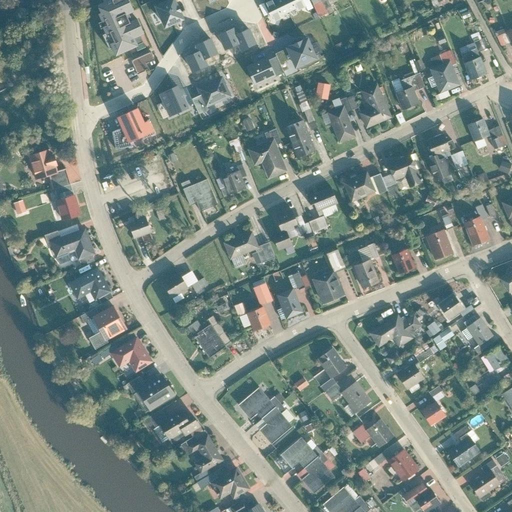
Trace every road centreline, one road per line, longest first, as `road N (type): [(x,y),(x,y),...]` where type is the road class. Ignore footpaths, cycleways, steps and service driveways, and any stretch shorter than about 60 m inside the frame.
road 1 (residential): [(497,88),(251,207),(130,285)]
road 2 (residential): [(470,511),(331,318)]
road 3 (residential): [(81,113),(141,94),(190,29),(251,2)]
road 4 (residential): [(130,285),(97,201),(81,113)]
road 5 (residential): [(301,511),(201,394)]
road 6 (residential): [(201,394),(331,318)]
road 7 (residential): [(331,318),(464,265)]
road 8 (residential): [(201,394),(130,285)]
